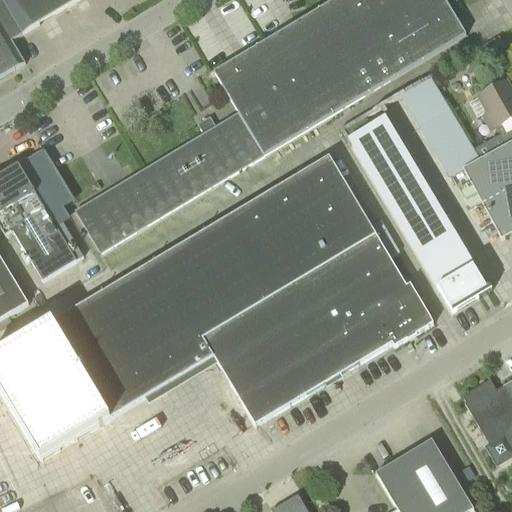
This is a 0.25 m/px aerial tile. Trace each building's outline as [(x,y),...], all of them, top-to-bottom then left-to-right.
[(12,45),(86,0),(0,0),(0,82),(25,67),(12,45)] [(99,258),(465,38),(452,17),(442,0),(339,0),(213,76),(237,116),(213,131),(208,122),(198,128),(203,137),(73,215),(99,258)] [(486,63),(505,52),(499,43),(498,40),(479,51),(486,63)] [(496,131),(506,149),(511,145),(511,98),(504,85),(478,100),(488,117),(483,119),(491,134),(496,131)] [(346,137),(419,275),(457,255),(385,116),(346,137)] [(511,145),(506,149),(454,178),(487,238),(496,233),(501,243),(511,236),(511,145)] [(410,288),(406,291),(328,161),(54,326),(110,422),(213,361),(255,430),(392,348),(394,352),(433,328),(410,288)] [(63,226),(56,230),(19,168),(0,179),(0,230),(5,239),(11,235),(41,287),(84,261),(63,226)] [(0,264),(0,326),(28,311),(0,264)] [(493,291),(478,266),(439,290),(454,315),(493,291)] [(490,383),(461,401),(489,447),(485,450),(497,470),(511,460),(511,449),(511,406),(503,392),(497,395),(490,383)] [(511,386),(503,392),(511,406),(511,386)] [(472,511),(431,444),(375,477),(395,511),(472,511)] [(305,511),(297,498),(274,511),(305,511)]
